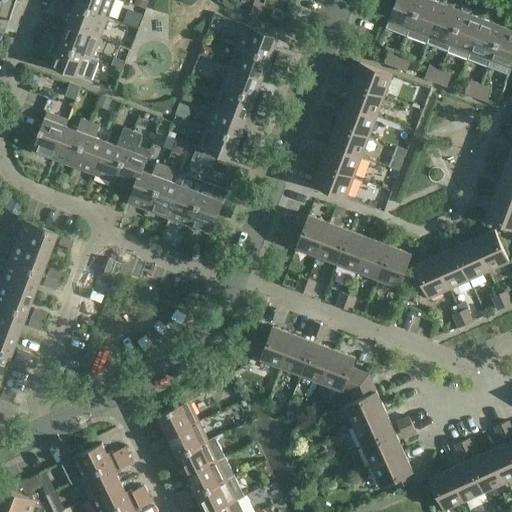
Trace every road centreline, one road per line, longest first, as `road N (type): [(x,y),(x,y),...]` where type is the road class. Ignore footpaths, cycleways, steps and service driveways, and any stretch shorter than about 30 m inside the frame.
road 1 (residential): [(238,276),(342,0)]
road 2 (residential): [(238,276),(458,363),(511,341)]
road 3 (residential): [(45,427),(38,387),(96,234)]
road 4 (residential): [(114,395),(207,340),(238,276)]
road 5 (residential): [(238,276),(212,277),(96,234)]
road 6 (residential): [(0,136),(7,76),(34,0)]
road 7 (residential): [(96,234),(102,217),(23,187),(0,158)]
road 8 (residential): [(172,511),(114,395)]
